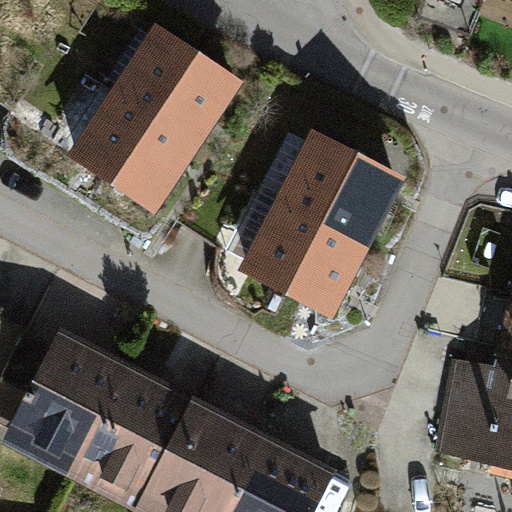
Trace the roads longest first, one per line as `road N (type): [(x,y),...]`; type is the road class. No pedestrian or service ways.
road 1 (residential): [(474,117),(389,349),(311,374),(0,214)]
road 2 (tertiary): [(474,117),(252,15)]
